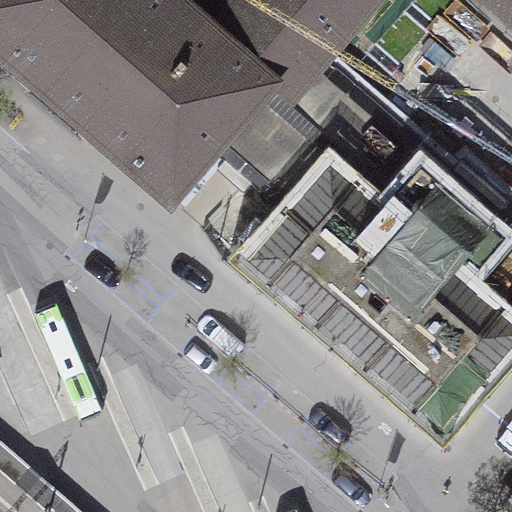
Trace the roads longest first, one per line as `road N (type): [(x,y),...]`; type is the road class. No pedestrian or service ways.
road 1 (residential): [(417,511),(410,462),(107,193),(28,190)]
road 2 (residential): [(28,190),(23,227),(34,255),(321,511)]
